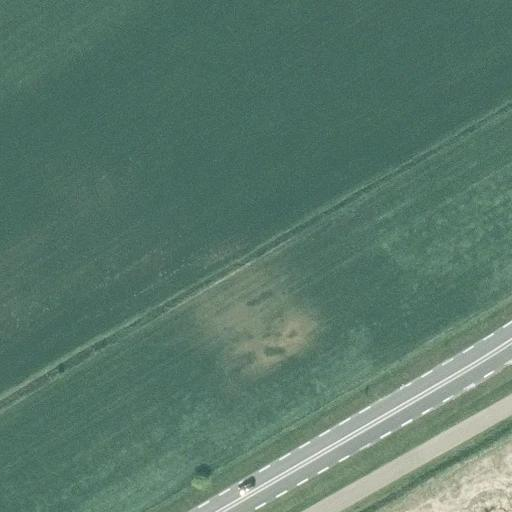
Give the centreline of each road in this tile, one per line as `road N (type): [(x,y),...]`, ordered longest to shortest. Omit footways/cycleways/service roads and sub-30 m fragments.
road 1 (primary): [(225,511),(511,341)]
road 2 (unclassified): [(322,511),(511,403)]
